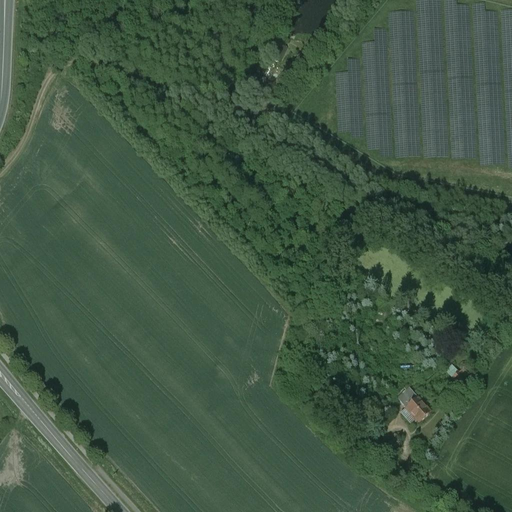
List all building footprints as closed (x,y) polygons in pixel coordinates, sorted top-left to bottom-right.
[(288,49),(278,44),(270,58),(280,63),(288,49)] [(302,71),(293,63),(273,87),(282,95),(302,71)] [(467,382),(452,366),(446,372),(461,388),(467,382)] [(431,415),(410,390),(398,400),(406,410),(416,421),(419,425),(431,415)] [(416,421),(406,410),(401,415),(411,425),(416,421)]
